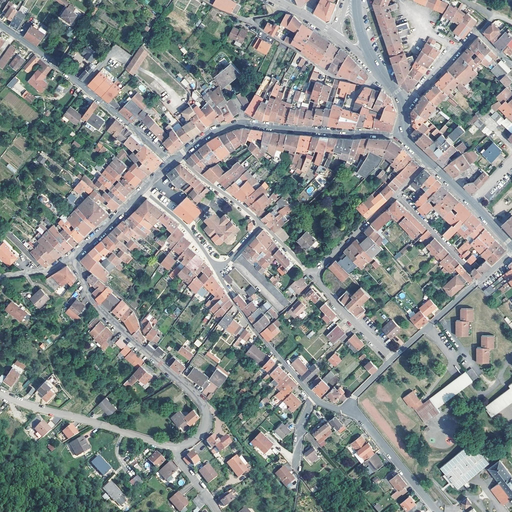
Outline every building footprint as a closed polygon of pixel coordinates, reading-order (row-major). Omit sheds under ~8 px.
[(56,0),(65,6),(62,11),(64,12),(60,17),(71,23),(76,15),(66,8),(68,5),(61,0),(56,0)] [(230,0),(214,0),(212,5),(218,8),(236,14),(241,6),(230,0)] [(320,0),(314,14),(327,22),(330,21),(338,0),(320,0)] [(387,4),(388,0),(378,0),(377,4),(378,6),(381,14),(389,11),(397,8),(395,3),(387,6),(387,4)] [(427,0),(425,5),(433,8),(436,0),(427,0)] [(438,0),(436,0),(433,8),(437,10),(441,1),(438,0)] [(2,10),(7,13),(11,7),(13,4),(8,1),(2,10)] [(441,1),(437,10),(444,13),(449,4),(441,1)] [(449,4),(444,13),(443,15),(440,21),(443,23),(447,16),(451,19),(458,9),(454,7),(454,8),(451,6),(453,3),(451,1),(449,4)] [(461,3),(458,9),(451,19),(458,24),(461,21),(471,28),(473,25),(477,20),(467,13),(465,16),(459,12),(461,10),(460,10),(463,4),(461,3)] [(97,8),(94,6),(92,7),(87,14),(91,16),(97,8)] [(11,7),(7,13),(5,16),(11,19),(17,10),(11,7)] [(391,17),(389,11),(381,14),(383,22),(384,24),(393,21),(392,17),(391,17)] [(297,32),(301,24),(293,15),(285,14),(280,24),(297,32)] [(22,20),(15,16),(10,24),(17,28),(22,20)] [(393,21),(384,24),(385,26),(386,30),(388,34),(408,28),(407,22),(402,24),(395,26),(393,21)] [(463,39),(471,28),(461,21),(458,24),(453,31),(463,39)] [(39,27),(33,22),(24,36),(37,46),(47,32),(40,26),(39,27)] [(274,26),(269,23),(264,29),(274,35),(279,25),(275,24),(274,26)] [(491,39),(500,30),(492,23),(484,32),(491,39)] [(291,42),(302,49),(305,44),(312,31),(301,24),(297,32),(293,40),(291,42)] [(500,30),(491,39),(494,43),(505,31),(508,28),(505,25),(500,30)] [(240,31),(233,27),(229,36),(242,43),(248,32),(241,29),(240,31)] [(393,50),(401,48),(399,43),(401,43),(399,37),(406,35),(410,33),(408,28),(388,34),(389,39),(392,47),(393,50)] [(324,55),(331,42),(312,31),(305,44),(324,55)] [(505,31),(494,43),(501,51),(502,50),(502,49),(511,38),(511,37),(508,34),(505,31)] [(291,42),(293,40),(283,34),(280,39),(290,45),(291,42)] [(266,55),(272,45),(258,37),(252,48),(266,55)] [(479,47),(486,54),(491,50),(478,37),(470,46),(475,51),(479,47)] [(422,51),(435,58),(440,51),(440,50),(433,47),(429,45),(430,43),(433,45),(436,41),(429,38),(422,51)] [(511,38),(502,49),(506,52),(507,51),(511,54),(511,52),(511,48),(511,47),(511,38)] [(339,49),(331,42),(324,55),(319,64),(328,69),(339,49)] [(317,63),(319,64),(324,55),(305,44),(302,49),(301,52),(317,63)] [(16,49),(10,45),(0,60),(0,68),(2,69),(16,49)] [(148,52),(141,45),(130,62),(126,69),(133,75),(148,52)] [(97,53),(87,46),(82,54),(86,56),(85,57),(91,61),(97,53)] [(484,56),(486,54),(479,47),(475,51),(470,46),(461,56),(474,69),(481,62),(484,56)] [(395,57),(397,61),(406,58),(404,53),(403,53),(401,48),(393,50),(395,57)] [(339,49),(328,69),(337,75),(348,54),(347,53),(343,51),(340,49),(339,49)] [(487,67),(491,71),(498,64),(493,59),(497,56),(491,50),(486,54),(484,56),(481,62),(487,67)] [(435,58),(422,51),(419,56),(419,55),(416,60),(416,61),(427,67),(435,58)] [(24,60),(17,54),(9,65),(16,71),(24,60)] [(349,78),(350,78),(357,64),(356,62),(352,58),(348,54),(337,75),(349,78)] [(49,66),(34,55),(19,72),(22,75),(23,76),(36,61),(41,65),(26,84),(34,90),(38,93),(38,94),(46,84),(40,79),(42,78),(40,77),(49,66)] [(412,66),(414,63),(412,56),(406,58),(397,61),(398,64),(399,70),(403,80),(407,74),(412,66)] [(478,73),(474,69),(461,56),(447,71),(448,71),(460,82),(463,85),(471,92),(474,89),(468,83),(478,73)] [(498,64),(491,71),(500,80),(506,75),(510,70),(501,60),(498,64)] [(416,61),(414,63),(412,66),(424,72),(427,67),(416,61)] [(220,86),(221,88),(239,73),(230,62),(213,77),(220,86)] [(92,63),(87,68),(86,66),(85,68),(85,70),(83,72),(81,71),(79,73),(81,75),(78,77),(82,80),(96,66),(93,63),(92,63)] [(357,64),(350,78),(355,80),(362,68),(361,67),(357,64)] [(50,67),(49,66),(40,77),(42,78),(50,67)] [(424,72),(412,66),(407,74),(418,80),(424,72)] [(367,74),(362,68),(355,80),(361,82),(363,82),(365,80),(367,77),(367,75),(367,74)] [(447,95),(449,97),(453,101),(454,99),(453,97),(454,97),(449,92),(457,85),(460,82),(448,71),(436,83),(447,95)] [(19,72),(10,81),(13,84),(22,75),(19,72)] [(313,72),(310,80),(317,82),(319,74),(313,72)] [(418,80),(407,74),(403,80),(401,83),(400,84),(409,91),(418,80)] [(501,81),(507,88),(511,83),(511,81),(506,75),(500,80),(501,81)] [(268,100),(269,98),(271,95),(276,84),(279,77),(278,76),(276,79),(273,77),(272,79),(265,92),(263,97),(268,100)] [(265,92),(272,79),(265,77),(258,90),(265,92)] [(180,82),(186,87),(189,83),(184,79),(180,82)] [(335,102),(338,88),(340,81),(334,79),(332,87),(328,100),(335,102)] [(346,97),(348,89),(349,82),(340,81),(338,88),(340,88),(340,87),(342,88),(340,96),(346,97)] [(138,92),(132,98),(141,108),(145,106),(147,108),(150,105),(145,100),(140,94),(147,86),(142,82),(136,89),(138,92)] [(317,82),(311,101),(315,102),(318,103),(319,101),(320,97),(324,84),(317,82)] [(447,95),(436,83),(426,92),(424,94),(436,106),(447,95)] [(281,86),(276,84),(271,95),(276,96),(278,93),(281,86)] [(332,87),(324,84),(320,97),(328,100),(332,87)] [(288,99),(293,101),(297,91),(298,87),(295,85),(293,89),(292,89),(288,99)] [(207,94),(211,100),(216,106),(217,106),(226,99),(221,88),(220,86),(213,93),(211,91),(207,94)] [(365,104),(368,105),(373,89),(365,86),(356,101),(365,104)] [(286,87),(283,95),(282,98),(286,99),(286,100),(288,100),(288,99),(292,89),(286,87)] [(510,102),(511,99),(511,93),(507,88),(495,98),(498,101),(498,100),(502,104),(507,99),(510,102)] [(373,89),(368,105),(368,106),(372,107),(379,91),(373,89)] [(376,102),(381,105),(388,95),(382,89),(376,102)] [(30,95),(23,90),(19,94),(29,103),(38,93),(34,90),(30,95)] [(190,96),(195,101),(200,96),(195,91),(190,96)] [(246,110),(250,103),(242,91),(236,95),(246,110)] [(297,91),(293,101),(292,103),(298,104),(299,101),(300,98),(301,92),(297,91)] [(276,96),(275,99),(273,104),(268,120),(274,120),(278,108),(281,100),(282,98),(283,95),(278,93),(276,96)] [(211,100),(207,94),(202,97),(208,103),(211,100)] [(255,94),(250,103),(246,110),(245,111),(253,116),(261,100),(262,97),(255,94)] [(436,106),(424,94),(422,96),(414,109),(425,118),(426,119),(436,106)] [(385,107),(392,100),(392,99),(388,95),(381,105),(385,107)] [(190,107),(189,106),(184,109),(179,103),(171,96),(163,103),(175,118),(181,112),(189,121),(182,126),(191,137),(201,130),(191,119),(196,114),(192,109),(190,107)] [(188,96),(187,97),(187,99),(186,102),(189,106),(190,107),(194,102),(194,103),(195,102),(194,100),(190,97),(188,96)] [(457,105),(453,101),(449,97),(447,100),(454,107),(457,105)] [(141,108),(132,98),(127,103),(125,101),(120,106),(112,99),(109,103),(122,114),(131,122),(137,116),(143,110),(141,108)] [(273,104),(275,99),(269,98),(268,100),(267,102),(267,103),(263,119),(268,120),(273,104)] [(227,101),(226,99),(217,106),(219,109),(228,103),(227,101)] [(499,108),(507,116),(511,113),(511,112),(511,111),(511,103),(510,102),(507,99),(502,104),(499,107),(499,108)] [(227,101),(228,103),(233,116),(238,112),(229,100),(227,101)] [(267,103),(261,100),(253,116),(262,120),(263,119),(267,103)] [(278,108),(274,120),(275,120),(280,122),(287,102),(281,100),(278,108)] [(392,100),(385,107),(384,108),(396,112),(392,100)] [(491,106),(496,111),(499,108),(499,107),(502,104),(498,100),(498,101),(493,104),(491,106)] [(82,117),(87,120),(92,113),(98,105),(93,101),(83,116),(82,117)] [(293,122),(297,123),(301,109),(303,102),(299,101),(298,104),(296,110),(293,122)] [(321,101),(319,101),(318,103),(313,122),(322,123),(325,110),(320,108),(321,105),(320,105),(321,103),(321,101)] [(365,104),(356,101),(353,111),(360,114),(361,113),(365,104)] [(286,123),(286,122),(291,108),(292,104),(287,102),(280,122),(286,123)] [(303,125),(304,124),(308,109),(310,104),(303,102),(301,109),(297,123),(296,124),(303,125)] [(313,125),(313,122),(318,103),(315,102),(312,111),(308,109),(304,124),(313,125)] [(381,105),(376,102),(374,107),(374,109),(377,109),(376,111),(378,111),(376,117),(393,123),(396,112),(384,108),(385,107),(381,105)] [(234,118),(233,116),(228,103),(219,109),(222,112),(222,116),(224,118),(226,121),(226,122),(234,118)] [(218,113),(213,109),(209,104),(202,111),(212,121),(216,118),(217,115),(218,113)] [(334,107),(332,110),(328,124),(337,126),(343,108),(343,107),(334,104),(334,107)] [(361,113),(364,114),(366,109),(371,110),(372,107),(368,106),(368,105),(365,104),(361,113)] [(212,121),(202,111),(196,105),(192,109),(196,114),(199,117),(206,126),(212,121)] [(216,106),(213,109),(218,113),(217,115),(216,118),(218,121),(224,118),(222,116),(222,112),(219,109),(217,106),(216,106)] [(77,124),(82,117),(83,116),(76,111),(75,112),(69,107),(64,114),(63,115),(77,124)] [(291,108),(286,122),(293,123),(293,122),(296,110),(291,108)] [(326,108),(325,110),(322,123),(328,124),(332,110),(326,108)] [(356,125),(360,114),(353,111),(343,108),(337,126),(355,127),(356,125)] [(373,126),(376,117),(378,111),(376,111),(371,110),(366,109),(364,114),(366,115),(364,125),(373,126)] [(425,118),(414,109),(412,112),(413,125),(417,128),(423,132),(428,128),(432,125),(430,123),(427,127),(422,122),(425,118)] [(483,115),(478,109),(474,113),(479,118),(483,115)] [(147,114),(143,110),(137,116),(141,121),(142,121),(147,114)] [(501,117),(496,111),(491,116),(497,122),(501,117)] [(92,113),(87,120),(86,121),(97,129),(103,121),(92,113)] [(356,125),(364,125),(366,115),(364,114),(361,113),(360,114),(356,125)] [(178,146),(169,136),(163,130),(157,123),(147,114),(142,121),(158,138),(171,151),(171,152),(178,146)] [(199,117),(196,114),(191,119),(201,130),(206,126),(199,117)] [(107,123),(111,125),(116,119),(112,117),(107,123)] [(393,123),(376,117),(373,126),(373,129),(385,129),(391,130),(393,123)] [(505,120),(501,124),(506,128),(511,123),(506,118),(505,120)] [(116,119),(111,125),(107,131),(116,138),(124,127),(116,119)] [(473,123),(481,130),(486,126),(483,123),(479,119),(473,123)] [(168,125),(165,128),(172,134),(169,136),(178,146),(183,142),(174,132),(168,125)] [(443,133),(439,130),(432,125),(428,128),(432,131),(431,132),(438,137),(441,134),(443,133)] [(444,125),(439,130),(443,133),(448,128),(444,125)] [(182,126),(174,132),(183,142),(191,137),(182,126)] [(435,159),(451,144),(465,131),(459,126),(446,139),(441,134),(438,137),(433,141),(424,148),(435,159)] [(492,131),(486,126),(481,130),(484,133),(485,132),(488,135),(492,131)] [(116,138),(123,143),(132,133),(124,127),(116,138)] [(243,128),(233,131),(242,141),(243,143),(246,139),(251,129),(243,128)] [(423,132),(417,128),(412,133),(415,141),(423,133),(423,132)] [(260,149),(264,132),(251,129),(246,139),(250,141),(247,147),(249,149),(251,152),(254,155),(257,158),(262,154),(265,152),(260,149)] [(233,131),(226,134),(235,148),(242,141),(233,131)] [(272,132),(264,132),(260,149),(265,152),(266,149),(272,132)] [(276,147),(280,133),(272,132),(266,149),(270,153),(274,156),(274,155),(276,147)] [(125,145),(130,150),(131,151),(134,148),(137,151),(138,150),(143,144),(132,133),(123,143),(125,145)] [(280,133),(276,147),(283,149),(284,146),(286,134),(280,133)] [(433,141),(423,133),(415,141),(416,141),(424,148),(433,141)] [(226,134),(218,136),(229,151),(230,152),(235,148),(226,134)] [(295,151),(296,149),(300,135),(286,134),(284,146),(290,147),(290,150),(295,151)] [(305,136),(300,135),(296,149),(302,150),(305,136)] [(218,136),(207,143),(221,159),(229,151),(218,136)] [(305,136),(302,150),(302,151),(308,153),(312,137),(305,136)] [(312,137),(308,153),(305,160),(305,162),(301,169),(303,171),(306,172),(308,169),(311,161),(313,155),(309,154),(309,152),(311,152),(312,152),(312,151),(312,150),(315,151),(315,150),(320,137),(312,137)] [(320,137),(315,150),(320,151),(320,152),(321,152),(321,154),(318,153),(315,162),(311,161),(308,169),(316,172),(320,165),(321,163),(325,150),(328,138),(320,137)] [(320,165),(316,172),(318,174),(323,176),(330,164),(331,162),(331,160),(334,151),(338,139),(328,138),(325,150),(330,151),(328,160),(324,167),(320,165)] [(348,160),(353,140),(338,139),(334,151),(338,152),(338,154),(338,155),(339,155),(339,157),(344,159),(340,163),(337,168),(341,171),(344,167),(347,162),(348,160)] [(360,139),(353,140),(348,160),(352,161),(360,139)] [(364,153),(369,139),(360,139),(352,161),(351,163),(356,167),(357,168),(359,165),(360,161),(357,159),(360,152),(364,153)] [(367,156),(370,149),(371,146),(376,148),(379,139),(369,139),(364,153),(364,155),(367,156)] [(371,146),(370,149),(383,156),(391,140),(390,140),(379,139),(376,148),(371,146)] [(402,149),(391,140),(383,156),(392,162),(402,149)] [(78,149),(81,145),(74,141),(72,144),(78,149)] [(211,165),(221,159),(207,143),(199,149),(211,165)] [(501,150),(493,143),(486,150),(482,154),(491,161),(501,150)] [(144,163),(151,171),(156,166),(161,161),(143,144),(138,150),(139,151),(135,155),(139,158),(143,162),(144,163)] [(435,159),(444,167),(452,160),(451,159),(449,157),(452,153),(455,157),(467,150),(466,147),(458,152),(451,144),(435,159)] [(130,150),(125,145),(122,149),(127,153),(130,150)] [(471,148),(467,150),(455,157),(452,160),(444,167),(454,176),(470,165),(469,164),(474,162),(478,156),(472,150),(471,148)] [(122,149),(117,155),(116,154),(115,155),(116,156),(121,161),(127,153),(122,149)] [(208,167),(211,165),(199,149),(195,153),(208,167)] [(378,166),(383,156),(370,149),(367,156),(366,158),(363,157),(360,165),(361,166),(357,172),(365,178),(370,173),(372,171),(378,166)] [(391,163),(395,167),(408,154),(402,149),(392,162),(391,163)] [(291,162),(291,161),(295,154),(282,151),(280,157),(282,158),(291,162)] [(129,156),(135,162),(139,158),(135,155),(134,154),(133,152),(129,156)] [(208,167),(195,153),(191,156),(205,170),(208,167)] [(295,153),(295,154),(291,161),(297,163),(300,158),(301,156),(301,154),(295,153)] [(389,177),(392,180),(395,177),(413,159),(408,154),(395,167),(391,174),(389,176),(389,177)] [(36,160),(44,164),(47,159),(39,155),(36,160)] [(127,167),(121,161),(116,156),(111,163),(115,167),(114,169),(119,174),(123,171),(127,167)] [(205,170),(191,156),(186,161),(201,174),(205,170)] [(300,158),(297,163),(296,166),(296,167),(301,169),(305,162),(305,160),(300,158)] [(420,165),(413,159),(395,177),(402,183),(408,177),(420,165)] [(233,170),(240,164),(237,161),(229,169),(225,172),(218,179),(220,182),(230,172),(233,170)] [(139,166),(135,162),(130,169),(131,170),(141,179),(146,174),(139,166)] [(139,166),(146,174),(147,175),(151,171),(144,163),(143,162),(139,166)] [(6,168),(15,173),(17,169),(8,164),(6,168)] [(188,182),(194,175),(180,164),(176,167),(181,172),(179,174),(187,180),(188,182)] [(213,183),(218,179),(225,172),(217,164),(212,167),(211,167),(202,174),(213,183)] [(233,170),(236,173),(240,170),(243,167),(240,164),(233,170)] [(114,169),(109,165),(105,169),(106,170),(116,179),(117,180),(119,177),(121,178),(123,176),(119,174),(114,169)] [(181,172),(176,167),(167,174),(168,175),(169,176),(171,179),(171,180),(181,188),(187,180),(179,174),(181,172)] [(243,173),(246,170),(243,167),(240,170),(236,173),(234,176),(223,185),(227,188),(235,181),(239,176),(243,173)] [(476,174),(479,177),(484,171),(481,168),(477,173),(476,174)] [(105,169),(101,174),(112,184),(116,179),(106,170),(105,169)] [(415,180),(421,186),(431,175),(425,169),(415,180)] [(131,170),(127,173),(137,183),(141,180),(141,179),(131,170)] [(245,182),(249,178),(246,176),(249,173),(246,170),(243,173),(239,176),(245,182)] [(381,178),(384,173),(385,172),(382,170),(377,176),(380,179),(381,178)] [(97,179),(97,180),(107,187),(108,188),(112,184),(101,174),(96,171),(94,173),(100,176),(97,179)] [(479,177),(478,177),(483,183),(489,176),(484,171),(479,177)] [(220,182),(223,185),(234,176),(230,172),(220,182)] [(137,183),(127,173),(126,174),(123,177),(124,178),(134,186),(137,183)] [(81,179),(89,185),(92,181),(91,181),(84,175),(82,178),(79,175),(77,177),(81,180),(81,179)] [(185,192),(187,194),(193,188),(201,183),(201,182),(194,175),(188,182),(189,182),(191,184),(188,189),(185,192)] [(240,186),(233,194),(243,201),(244,200),(261,184),(252,175),(249,178),(245,182),(240,186)] [(431,175),(421,186),(423,188),(420,191),(421,192),(418,196),(420,197),(437,181),(431,175)] [(81,180),(77,177),(76,176),(74,180),(78,183),(74,189),(79,193),(83,188),(90,194),(89,196),(95,201),(98,198),(99,197),(97,196),(99,193),(93,189),(89,185),(81,179),(81,180)] [(402,183),(395,177),(392,180),(399,187),(402,183)] [(483,183),(478,177),(473,182),(467,183),(464,186),(473,194),(483,183)] [(129,191),(134,186),(124,178),(120,182),(129,191)] [(107,187),(97,180),(95,183),(96,185),(103,190),(107,187)] [(264,180),(261,184),(244,200),(249,205),(264,192),(266,190),(265,188),(268,185),(264,180)] [(392,180),(389,184),(395,191),(399,187),(392,180)] [(129,191),(120,182),(118,181),(114,186),(124,195),(129,191)] [(240,186),(235,181),(227,188),(233,195),(233,194),(240,186)] [(420,186),(414,181),(411,184),(417,189),(420,186)] [(441,185),(437,181),(420,197),(415,202),(419,207),(441,185)] [(201,183),(193,188),(194,189),(199,194),(206,187),(201,183)] [(389,184),(381,192),(387,199),(395,191),(389,184)] [(449,192),(441,185),(419,207),(417,208),(424,216),(433,207),(429,203),(430,202),(430,201),(432,199),(437,204),(449,192)] [(126,197),(124,195),(114,186),(111,190),(122,200),(126,197)] [(199,194),(194,189),(189,195),(187,196),(191,199),(188,202),(185,198),(178,206),(174,209),(190,223),(202,211),(196,204),(210,190),(206,187),(199,194)] [(107,193),(119,204),(122,200),(111,190),(110,190),(107,193)] [(274,198),(275,200),(279,196),(273,191),(272,193),(270,194),(268,197),(254,211),(257,214),(263,209),(271,200),(274,198)] [(488,191),(484,196),(489,200),(493,195),(488,191)] [(101,195),(99,197),(98,198),(112,211),(119,204),(107,193),(105,192),(102,195),(101,195)] [(264,192),(249,205),(254,211),(268,197),(264,192)] [(372,194),(363,202),(373,212),(387,199),(381,192),(380,193),(375,197),(372,194)] [(433,207),(444,217),(451,210),(453,208),(459,202),(449,192),(437,204),(433,207)] [(95,201),(89,196),(85,200),(83,202),(94,211),(100,205),(95,201)] [(143,202),(136,210),(148,220),(153,225),(160,231),(162,229),(158,226),(163,223),(159,219),(164,212),(147,198),(143,202)] [(287,204),(282,198),(276,203),(280,208),(287,204)] [(386,210),(393,216),(397,221),(404,214),(407,210),(397,200),(386,210)] [(289,207),(287,204),(280,208),(280,209),(278,210),(280,213),(282,216),(283,215),(285,213),(286,214),(291,210),(300,202),(299,201),(298,202),(297,201),(289,207)] [(70,207),(65,202),(64,202),(63,203),(64,204),(64,205),(71,210),(72,209),(70,207)] [(109,214),(103,208),(97,214),(94,211),(83,202),(77,207),(96,225),(109,214)] [(373,212),(363,202),(356,208),(366,217),(373,212)] [(451,210),(444,217),(452,225),(443,234),(448,240),(457,230),(472,215),(459,202),(453,208),(459,214),(457,216),(451,210)] [(100,205),(94,211),(97,214),(103,208),(100,205)] [(77,207),(74,210),(86,221),(93,228),(96,225),(77,207)] [(214,212),(210,207),(205,212),(206,213),(206,214),(204,216),(205,216),(206,217),(207,218),(205,219),(204,219),(204,220),(205,220),(209,225),(204,229),(211,236),(210,237),(209,238),(210,238),(212,237),(213,238),(211,240),(213,238),(215,241),(213,242),(214,243),(216,241),(216,242),(216,243),(217,243),(217,242),(219,242),(219,243),(220,243),(220,242),(222,240),(222,241),(224,239),(227,242),(226,244),(227,244),(228,243),(231,243),(232,244),(233,244),(232,242),(235,240),(236,241),(236,240),(235,239),(235,236),(236,236),(236,235),(236,233),(239,229),(237,226),(238,225),(237,224),(236,225),(232,221),(232,219),(231,218),(231,220),(230,220),(230,219),(225,214),(220,218),(214,212)] [(265,211),(263,209),(257,214),(260,217),(265,211)] [(262,219),(265,222),(273,215),(276,212),(273,209),(262,219)] [(74,210),(68,215),(65,217),(71,225),(75,228),(84,236),(93,228),(86,221),(74,210)] [(131,214),(142,224),(144,225),(148,220),(136,210),(132,213),(131,214)] [(295,215),(291,210),(286,214),(285,213),(283,215),(288,220),(295,215)] [(393,216),(386,210),(378,218),(371,223),(378,230),(391,218),(393,216)] [(404,214),(406,216),(421,231),(422,233),(426,229),(420,223),(407,210),(404,214)] [(65,217),(68,215),(65,212),(63,214),(61,212),(57,216),(61,220),(58,223),(62,226),(77,242),(84,236),(75,228),(72,231),(69,227),(71,225),(65,217)] [(163,223),(168,227),(174,220),(164,212),(159,219),(163,223)] [(142,224),(131,214),(130,215),(128,217),(140,227),(142,224)] [(502,225),(511,235),(511,233),(511,225),(511,224),(511,214),(509,216),(511,217),(502,225)] [(273,215),(265,222),(270,227),(280,218),(277,215),(275,217),(273,215)] [(465,238),(480,224),(481,223),(472,215),(457,230),(462,235),(465,238)] [(421,231),(406,216),(399,222),(409,232),(414,238),(421,231)] [(127,219),(125,221),(138,233),(148,242),(150,244),(152,242),(146,237),(148,234),(144,230),(140,227),(128,217),(127,219)] [(67,250),(72,246),(55,227),(53,225),(44,218),(42,220),(50,227),(48,230),(67,250)] [(275,232),(280,227),(282,225),(286,222),(285,221),(284,222),(280,218),(270,227),(275,232)] [(136,238),(134,241),(142,248),(144,250),(150,244),(148,242),(138,233),(125,221),(123,220),(118,225),(117,226),(130,237),(132,235),(136,238)] [(146,227),(149,229),(153,225),(148,220),(144,225),(146,227)] [(167,228),(173,232),(177,227),(179,224),(174,220),(168,227),(167,228)] [(72,246),(77,242),(62,226),(58,223),(56,222),(53,225),(55,227),(72,246)] [(470,248),(473,245),(471,243),(485,229),(480,224),(465,238),(467,240),(457,250),(462,255),(470,248)] [(370,235),(380,245),(383,238),(370,225),(365,231),(370,235)] [(142,248),(134,241),(130,237),(117,226),(115,228),(110,233),(130,250),(132,252),(135,249),(139,252),(142,248)] [(146,227),(144,230),(148,234),(151,236),(152,235),(151,234),(150,232),(151,231),(149,229),(146,227)] [(177,227),(173,232),(168,238),(167,240),(171,243),(163,254),(166,257),(168,254),(173,248),(182,236),(184,234),(177,227)] [(289,236),(280,227),(275,232),(284,241),(289,236)] [(473,245),(481,253),(485,250),(495,240),(485,229),(471,243),(473,245)] [(62,254),(67,250),(48,230),(46,232),(42,235),(43,236),(52,244),(62,254)] [(267,248),(274,241),(263,230),(256,237),(267,248)] [(307,248),(312,243),(316,239),(307,230),(297,240),(306,249),(307,248)] [(422,244),(423,241),(431,234),(428,230),(417,240),(422,244)] [(127,254),(130,250),(110,233),(109,234),(108,235),(116,245),(122,250),(127,254)] [(423,241),(427,245),(434,238),(431,234),(423,241)] [(103,244),(109,251),(110,252),(116,245),(108,235),(106,237),(102,241),(105,243),(103,244)] [(380,245),(370,235),(361,244),(371,256),(381,246),(380,245)] [(55,259),(62,254),(52,244),(43,236),(37,241),(39,243),(55,259)] [(182,236),(173,248),(181,254),(188,247),(191,243),(182,236)] [(269,249),(267,248),(256,237),(250,244),(263,255),(269,249)] [(439,243),(434,238),(427,245),(431,250),(439,243)] [(361,253),(367,260),(369,263),(370,262),(374,258),(371,256),(361,244),(357,239),(353,243),(361,253)] [(156,244),(157,242),(156,240),(152,245),(158,250),(161,247),(156,244)] [(481,253),(486,259),(493,252),(500,245),(495,240),(485,250),(481,253)] [(105,243),(102,241),(101,242),(95,247),(103,255),(104,256),(109,251),(103,244),(105,243)] [(273,254),(279,248),(274,241),(267,248),(269,249),(273,254)] [(10,247),(5,242),(0,247),(1,248),(0,249),(0,254),(2,256),(0,257),(4,261),(5,260),(10,264),(17,258),(9,249),(10,247)] [(413,244),(412,242),(410,244),(409,243),(400,252),(402,254),(413,244)] [(49,264),(34,249),(31,246),(30,245),(28,243),(26,244),(28,246),(29,245),(30,247),(28,248),(32,251),(30,253),(43,267),(49,264)] [(34,249),(49,264),(55,259),(39,243),(38,245),(35,247),(34,249)] [(312,243),(307,248),(311,252),(316,246),(312,243)] [(353,243),(349,247),(358,257),(361,253),(353,243)] [(444,248),(439,243),(431,250),(430,251),(435,256),(435,255),(444,248)] [(256,259),(259,263),(265,268),(270,262),(263,255),(250,244),(245,249),(256,259)] [(505,251),(500,245),(493,252),(499,258),(503,254),(506,251),(506,250),(505,251)] [(91,251),(89,252),(97,261),(103,255),(95,247),(91,251)] [(186,265),(195,254),(188,247),(181,254),(178,258),(186,265)] [(344,252),(347,255),(354,261),(358,257),(349,247),(344,252)] [(279,248),(273,254),(276,256),(277,258),(286,266),(283,269),(286,272),(294,263),(279,248)] [(440,261),(449,253),(444,248),(435,255),(440,261)] [(470,248),(462,255),(464,258),(472,250),(470,248)] [(256,259),(245,249),(241,253),(252,263),(256,259)] [(276,256),(273,254),(269,249),(263,255),(270,262),(276,256)] [(125,263),(126,264),(132,258),(127,254),(122,250),(116,256),(120,260),(125,263)] [(97,261),(89,252),(81,261),(104,282),(108,277),(106,275),(108,272),(100,264),(97,261)] [(492,266),(499,258),(493,252),(486,259),(486,260),(492,266)] [(256,266),(252,263),(241,253),(237,257),(287,305),(291,301),(275,285),(272,282),(269,280),(262,273),(256,266)] [(358,257),(364,263),(367,260),(361,253),(358,257)] [(454,258),(449,253),(440,261),(445,266),(454,258)] [(112,254),(107,260),(114,267),(121,272),(122,270),(118,266),(120,263),(118,262),(120,260),(116,256),(112,254)] [(169,269),(174,263),(176,261),(168,254),(166,257),(162,263),(169,269)] [(182,269),(179,273),(185,279),(180,285),(179,283),(175,288),(178,289),(177,290),(179,292),(184,285),(204,261),(195,254),(186,265),(182,269)] [(354,261),(347,255),(343,259),(342,259),(338,262),(348,273),(357,265),(354,261)] [(477,258),(473,255),(467,260),(471,264),(477,258)] [(358,257),(354,261),(357,265),(360,267),(364,263),(358,257)] [(286,266),(277,258),(276,259),(281,265),(277,269),(283,275),(286,272),(283,269),(286,266)] [(455,268),(460,264),(454,258),(445,266),(442,269),(446,273),(449,270),(451,272),(455,268)] [(114,267),(107,260),(106,259),(100,264),(108,272),(114,267)] [(338,262),(336,260),(329,266),(343,281),(349,274),(348,273),(338,262)] [(481,275),(492,266),(486,260),(480,265),(476,268),(481,275)] [(207,264),(204,261),(184,285),(186,286),(189,282),(190,283),(202,269),(207,264)] [(375,269),(379,266),(375,261),(371,264),(375,269)] [(259,263),(256,266),(262,273),(266,268),(265,268),(259,263)] [(202,269),(190,283),(189,284),(190,285),(193,288),(192,289),(192,290),(192,291),(193,292),(194,293),(196,293),(198,292),(201,287),(204,283),(212,274),(213,273),(207,264),(202,269)] [(455,268),(461,275),(466,271),(464,269),(460,264),(455,268)] [(67,265),(52,275),(62,286),(63,286),(68,281),(72,285),(77,279),(67,265)] [(179,273),(182,269),(177,266),(172,272),(177,276),(179,273)] [(481,275),(476,268),(475,268),(472,271),(477,278),(481,275)] [(503,275),(506,278),(511,273),(511,268),(511,269),(503,275)] [(462,276),(467,281),(470,285),(472,283),(471,281),(472,280),(466,271),(461,275),(462,276)] [(88,281),(93,285),(98,280),(92,274),(87,278),(88,281)] [(204,283),(213,293),(220,285),(212,274),(204,283)] [(233,279),(228,274),(224,278),(229,283),(233,279)] [(62,286),(52,275),(45,280),(44,281),(55,293),(62,286)] [(464,284),(467,281),(462,276),(459,278),(457,275),(444,287),(446,288),(452,295),(465,284),(464,284)] [(307,285),(299,277),(290,286),(298,293),(307,285)] [(502,277),(492,284),(495,289),(505,282),(502,277)] [(511,279),(508,282),(503,286),(505,288),(511,283),(511,279)] [(98,280),(93,285),(96,288),(92,292),(97,296),(107,287),(98,280)] [(220,285),(213,293),(216,295),(210,301),(209,300),(205,304),(210,308),(226,293),(220,285)] [(251,296),(253,293),(257,290),(255,288),(254,288),(252,286),(247,291),(246,291),(251,296)] [(360,315),(363,312),(366,310),(361,305),(370,295),(361,286),(352,295),(347,290),(338,298),(341,301),(357,318),(360,315)] [(495,291),(490,286),(483,291),(488,298),(491,296),(490,295),(495,291)] [(107,287),(97,296),(96,298),(100,304),(102,302),(112,291),(107,287)] [(201,287),(198,292),(203,296),(207,291),(201,287)] [(305,292),(310,298),(311,297),(315,301),(319,297),(315,293),(316,292),(310,287),(305,292)] [(49,298),(41,289),(30,299),(38,307),(42,304),(49,298)] [(112,291),(102,302),(108,308),(110,306),(112,309),(121,300),(112,291)] [(212,313),(214,311),(230,299),(226,293),(210,308),(208,310),(209,311),(212,313)] [(234,298),(242,309),(248,304),(239,294),(238,295),(234,298)] [(77,299),(73,304),(74,304),(68,311),(78,319),(87,310),(84,307),(85,306),(77,299)] [(232,303),(230,299),(214,311),(215,312),(215,313),(220,317),(225,311),(230,306),(232,303)] [(419,308),(425,316),(437,306),(430,299),(427,301),(422,306),(419,308)] [(121,300),(112,309),(112,310),(116,314),(125,304),(121,300)] [(268,310),(271,307),(272,306),(267,300),(257,309),(248,316),(254,324),(264,314),(268,310)] [(306,306),(300,300),(288,311),(295,318),(306,306)] [(26,313),(11,302),(7,306),(11,309),(9,311),(17,318),(20,316),(22,318),(26,313)] [(248,316),(257,309),(251,302),(248,304),(242,309),(248,316)] [(332,310),(325,303),(320,308),(327,315),(332,310)] [(120,317),(129,307),(125,304),(116,314),(120,317)] [(129,307),(120,317),(124,321),(133,311),(129,307)] [(278,315),(271,307),(268,310),(276,317),(278,315)] [(425,316),(419,308),(418,309),(419,311),(410,318),(419,328),(428,319),(425,316)] [(473,321),(473,309),(461,309),(461,321),(457,321),(457,335),(469,336),(469,321),(473,321)] [(130,329),(138,320),(136,316),(133,311),(124,321),(130,329)] [(214,315),(212,318),(217,322),(219,320),(220,317),(215,313),(215,312),(214,311),(212,313),(214,315)] [(226,328),(233,319),(226,313),(219,323),(226,328)] [(264,314),(254,324),(260,331),(270,322),(264,314)] [(146,316),(142,322),(147,326),(144,329),(149,333),(153,327),(150,322),(151,321),(146,316)] [(95,338),(105,327),(96,318),(88,326),(92,330),(89,333),(95,338)] [(243,326),(233,319),(226,328),(233,333),(236,335),(238,333),(242,327),(243,326)] [(401,327),(393,319),(382,330),(391,339),(395,335),(394,334),(401,327)] [(130,329),(133,334),(140,327),(138,320),(130,329)] [(278,327),(274,323),(261,333),(268,341),(280,330),(278,327)] [(345,333),(337,325),(327,335),(334,343),(338,339),(345,333)] [(99,348),(105,342),(113,333),(106,327),(105,327),(95,338),(92,341),(99,348)] [(142,330),(140,327),(133,334),(145,344),(147,342),(144,336),(140,332),(142,330)] [(149,343),(155,348),(158,343),(157,342),(160,338),(160,337),(161,336),(160,336),(159,337),(156,334),(158,331),(153,327),(149,333),(147,335),(152,339),(149,343)] [(251,333),(246,329),(245,330),(241,335),(234,344),(236,346),(241,340),(244,342),(251,333)] [(312,330),(306,336),(309,339),(315,333),(312,330)] [(364,344),(354,334),(346,342),(346,343),(355,352),(364,344)] [(494,335),(482,335),(482,347),(478,347),(477,362),(489,362),(490,348),(494,347),(494,335)] [(124,348),(126,346),(119,339),(115,344),(122,350),(124,348)] [(197,339),(193,344),(199,348),(202,343),(197,339)] [(105,342),(99,348),(103,351),(108,345),(105,342)] [(146,346),(153,352),(156,349),(155,348),(149,343),(146,346)] [(265,354),(253,344),(246,353),(258,363),(265,354)] [(185,348),(181,345),(178,349),(183,355),(190,359),(194,354),(190,352),(192,350),(187,346),(185,348)] [(156,349),(153,352),(163,359),(167,354),(161,349),(158,346),(156,349)] [(131,350),(128,348),(126,350),(124,348),(122,350),(120,353),(124,357),(131,350)] [(128,361),(135,353),(132,350),(124,358),(128,361)] [(215,358),(208,352),(206,354),(213,360),(215,358)] [(128,361),(131,365),(139,357),(135,353),(128,361)] [(341,360),(334,353),(329,359),(335,366),(341,360)] [(185,366),(172,356),(167,363),(179,373),(185,366)] [(260,362),(264,366),(269,360),(265,356),(260,362)] [(144,362),(139,357),(131,365),(137,370),(144,362)] [(271,358),(269,360),(264,366),(263,366),(267,369),(265,371),(267,372),(275,362),(271,358)] [(297,358),(291,364),(302,375),(308,369),(297,358)] [(378,368),(371,361),(366,366),(373,373),(378,368)] [(210,379),(209,378),(208,377),(208,376),(190,363),(185,370),(189,373),(187,375),(202,386),(202,385),(204,387),(210,379)] [(319,369),(314,363),(308,369),(302,375),(300,377),(305,383),(314,373),(315,374),(319,369)] [(143,368),(141,366),(129,380),(128,380),(124,384),(127,388),(132,384),(138,378),(145,384),(152,375),(144,368),(143,368)] [(275,378),(283,370),(278,366),(271,374),(272,375),(275,378)] [(20,373),(12,367),(11,369),(6,377),(3,381),(11,386),(20,373)] [(210,377),(209,378),(210,379),(219,385),(227,376),(216,368),(210,377)] [(287,375),(283,370),(275,378),(272,381),(276,385),(279,383),(287,375)] [(322,379),(316,385),(313,388),(321,397),(330,388),(326,384),(335,375),(330,371),(322,379)] [(473,381),(466,372),(455,380),(430,399),(429,398),(423,403),(413,390),(403,398),(410,407),(412,406),(425,423),(440,412),(437,408),(473,381)] [(287,375),(279,383),(282,386),(280,388),(281,390),(292,380),(287,375)] [(313,382),(316,385),(322,379),(319,376),(313,382)] [(335,376),(329,382),(333,386),(339,380),(335,376)] [(292,380),(281,390),(275,395),(280,400),(282,398),(284,400),(288,396),(287,394),(288,392),(297,384),(292,380)] [(53,386),(49,383),(41,391),(44,394),(43,396),(48,400),(55,393),(50,388),(53,386)] [(337,389),(334,387),(327,395),(334,402),(335,402),(336,402),(337,402),(338,401),(339,400),(339,398),(345,392),(340,387),(337,389)] [(511,387),(511,388),(503,394),(509,401),(496,411),(497,413),(511,401),(511,387)] [(288,396),(284,400),(288,404),(287,405),(290,407),(289,408),(291,411),(300,401),(292,392),(290,394),(288,396)] [(509,401),(503,394),(485,407),(492,417),(497,413),(496,411),(509,401)] [(109,416),(111,414),(117,408),(111,403),(106,397),(98,404),(109,416)] [(282,402),(278,406),(283,410),(287,406),(282,402)] [(199,416),(193,409),(185,417),(179,411),(171,418),(179,426),(180,425),(184,428),(182,429),(183,431),(199,416)] [(225,423),(218,414),(214,417),(221,426),(225,423)] [(346,428),(336,416),(331,420),(330,420),(328,421),(335,430),(336,431),(337,430),(340,433),(346,428)] [(36,428),(39,432),(44,437),(58,426),(53,421),(48,426),(47,425),(44,421),(36,428)] [(291,430),(282,422),(274,431),(282,439),(291,430)] [(317,430),(316,428),(312,431),(318,438),(316,440),(319,444),(323,440),(332,433),(329,429),(331,427),(327,422),(317,430)] [(79,436),(73,425),(64,432),(69,442),(79,436)] [(269,440),(260,432),(251,442),(255,446),(256,445),(265,453),(269,449),(265,445),(269,440)] [(214,438),(213,436),(206,441),(211,448),(215,445),(220,451),(230,443),(225,436),(217,441),(215,437),(214,438)] [(363,455),(366,460),(374,453),(371,449),(373,447),(368,442),(367,443),(361,436),(352,444),(361,456),(363,455)] [(439,463),(456,486),(489,461),(480,450),(471,438),(439,463)] [(75,458),(81,456),(87,453),(87,452),(84,445),(82,441),(70,446),(72,453),(75,458)] [(47,447),(52,452),(55,448),(50,443),(47,447)] [(312,448),(310,446),(306,449),(308,452),(306,453),(309,457),(308,458),(312,462),(318,457),(315,452),(317,451),(314,447),(312,448)] [(198,461),(191,452),(183,459),(187,465),(190,463),(191,462),(194,465),(198,461)] [(163,462),(156,453),(152,456),(151,455),(147,458),(148,460),(156,468),(163,462)] [(380,460),(374,453),(366,460),(365,461),(368,465),(369,464),(374,471),(378,468),(384,464),(380,460)] [(246,471),(235,456),(226,463),(238,477),(246,471)] [(511,474),(499,457),(488,466),(500,483),(492,489),(504,505),(511,499),(511,500),(511,474)] [(109,470),(98,458),(91,464),(103,476),(109,470)] [(142,469),(133,459),(130,463),(139,472),(142,469)] [(163,468),(170,476),(173,479),(179,474),(169,463),(163,468)] [(216,477),(206,465),(197,471),(202,478),(204,477),(205,479),(204,480),(207,484),(216,477)] [(283,466),(275,473),(285,486),(294,479),(291,475),(289,475),(287,473),(288,473),(283,466)] [(170,476),(163,468),(158,472),(165,480),(170,476)] [(393,475),(389,478),(395,485),(403,479),(398,473),(394,477),(393,475)] [(131,481),(135,486),(137,488),(142,484),(143,484),(135,477),(131,481)] [(395,485),(389,478),(387,480),(386,478),(384,480),(391,488),(395,485)] [(407,484),(403,479),(395,485),(399,490),(399,491),(404,486),(407,484)] [(121,496),(109,483),(102,489),(114,503),(121,496)] [(399,491),(399,490),(392,495),(395,499),(402,493),(403,494),(407,491),(406,490),(407,490),(404,486),(399,491)] [(231,492),(230,490),(218,499),(224,507),(232,501),(228,495),(231,492)] [(181,511),(187,505),(182,499),(183,498),(177,492),(170,500),(178,508),(181,511)] [(416,504),(410,496),(401,503),(408,511),(416,504)] [(197,497),(192,501),(196,507),(197,508),(199,510),(204,506),(197,497)] [(472,503),(468,497),(462,502),(467,507),(472,503)]
